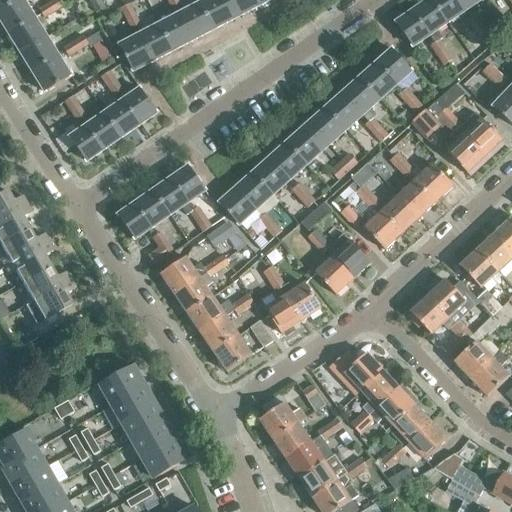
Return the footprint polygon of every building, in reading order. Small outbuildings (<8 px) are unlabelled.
[(0,0),(0,16),(24,1),(23,0),(0,0)] [(54,13),(64,6),(60,0),(55,0),(49,4),(54,13)] [(99,0),(96,0),(90,3),(96,14),(101,11),(105,9),(99,0)] [(166,0),(171,8),(180,4),(178,0),(166,0)] [(224,0),(207,0),(200,4),(214,30),(234,20),(240,17),(233,4),(230,5),(230,4),(227,5),(224,0)] [(224,0),(227,5),(230,4),(230,5),(233,4),(240,17),(259,6),(255,0),(224,0)] [(449,23),(432,0),(430,0),(414,11),(431,36),(429,37),(434,44),(430,47),(437,57),(445,51),(439,42),(442,39),(436,32),(449,23)] [(459,0),(432,0),(449,23),(467,11),(459,0)] [(459,0),(467,11),(482,0),(459,0)] [(0,16),(0,20),(10,36),(36,20),(24,1),(0,16)] [(44,19),(54,13),(49,4),(39,10),(44,19)] [(126,19),(134,15),(129,4),(120,9),(126,19)] [(194,41),(214,30),(200,4),(180,14),(194,41)] [(431,36),(414,11),(396,24),(413,48),(429,37),(431,36)] [(173,51),(194,41),(180,14),(160,25),(173,51)] [(131,29),(140,25),(134,15),(126,19),(131,29)] [(474,31),(482,25),(476,15),(468,21),(474,31)] [(36,20),(10,36),(22,56),(48,40),(36,20)] [(153,62),(173,51),(160,25),(140,36),(153,62)] [(481,41),(489,35),(482,25),(474,31),(481,41)] [(102,41),(97,34),(86,41),(83,37),(73,43),(79,52),(88,46),(90,49),(102,41)] [(119,46),(133,73),(153,62),(140,36),(119,46)] [(34,75),(60,59),(48,40),(22,56),(34,75)] [(68,58),(79,52),(73,43),(63,49),(68,58)] [(392,50),(375,65),(395,87),(412,72),(392,50)] [(452,61),(445,51),(437,57),(443,66),(452,61)] [(46,94),(71,78),(60,59),(34,75),(46,94)] [(359,80),(379,102),(395,87),(375,65),(359,80)] [(491,81),(498,73),(490,65),(483,72),(491,81)] [(108,88),(116,82),(110,72),(101,78),(108,88)] [(500,89),(507,81),(498,73),(491,81),(500,89)] [(365,126),(373,135),(380,128),(373,120),(376,117),(370,110),(379,102),(359,80),(342,95),(362,117),(368,123),(365,126)] [(115,97),(123,91),(116,82),(108,88),(115,97)] [(406,105),(414,98),(406,89),(399,96),(406,105)] [(139,126),(157,114),(140,90),(122,102),(139,126)] [(511,93),(509,91),(493,108),(511,126),(511,93)] [(77,94),(64,103),(71,113),(79,107),(78,106),(83,103),(77,94)] [(325,110),(345,132),(362,117),(342,95),(325,110)] [(414,113),(422,107),(414,98),(406,105),(414,113)] [(139,126),(122,102),(105,114),(122,138),(139,126)] [(425,139),(439,127),(433,121),(438,116),(442,113),(434,104),(412,124),(425,139)] [(104,150),(122,138),(105,114),(94,122),(88,114),(85,116),(79,107),(71,113),(77,122),(82,119),(87,126),(104,150)] [(325,110),(309,125),(329,147),(345,132),(325,110)] [(446,125),(454,118),(446,110),(442,113),(438,116),(446,125)] [(402,125),(411,116),(406,111),(397,119),(402,125)] [(461,127),(454,118),(446,125),(454,134),(458,130),(463,136),(484,158),(491,152),(495,154),(504,145),(475,114),(461,127)] [(86,163),(104,150),(87,126),(82,119),(77,122),(72,126),(77,133),(70,138),(66,133),(55,141),(63,153),(74,145),(86,163)] [(381,144),(388,137),(380,128),(373,135),(381,144)] [(304,129),(287,144),(307,166),(324,151),(304,129)] [(484,158),(463,136),(458,130),(454,134),(451,137),(456,143),(446,152),(470,177),(479,168),(477,164),(484,158)] [(287,144),(270,159),(290,181),(307,166),(287,144)] [(350,171),(358,164),(350,155),(342,162),(350,171)] [(398,170),(406,164),(398,155),(390,162),(398,170)] [(273,196),(290,181),(270,159),(253,174),(273,196)] [(369,164),(353,178),(360,186),(376,172),(369,164)] [(409,174),(436,203),(453,187),(432,165),(423,174),(417,168),(413,171),(406,164),(398,170),(405,178),(409,174)] [(338,181),(346,175),(338,166),(331,173),(338,181)] [(171,180),(188,204),(206,192),(189,167),(171,180)] [(253,174),(236,189),(256,211),(273,196),(253,174)] [(392,190),(398,197),(419,219),(436,203),(409,174),(405,178),(392,190)] [(190,214),(196,223),(204,218),(198,208),(193,211),(188,204),(171,180),(153,192),(170,216),(181,209),(186,216),(190,214)] [(359,190),(354,184),(350,187),(364,202),(371,195),(363,187),(359,190)] [(300,200),(307,194),(299,185),(292,191),(300,200)] [(239,227),(256,211),(236,189),(219,204),(239,227)] [(375,207),(381,213),(402,235),(419,219),(398,197),(392,190),(379,203),(375,207)] [(0,219),(26,205),(21,197),(11,202),(5,191),(0,194),(0,219)] [(136,204),(152,228),(170,216),(153,192),(136,204)] [(307,209),(315,202),(307,194),(300,200),(307,209)] [(364,229),(384,251),(402,235),(381,213),(375,207),(379,203),(371,195),(364,202),(371,210),(367,214),(373,221),(364,229)] [(152,228),(136,204),(118,216),(135,241),(152,228)] [(0,245),(27,230),(21,219),(31,214),(26,205),(0,219),(0,245)] [(340,214),(354,229),(361,222),(348,207),(340,214)] [(267,230),(274,223),(266,214),(259,221),(267,230)] [(300,224),(307,232),(317,223),(310,215),(300,224)] [(203,233),(211,227),(204,218),(196,223),(203,233)] [(511,254),(511,219),(495,236),(511,254)] [(274,238),(279,235),(282,232),(274,223),(267,230),(274,238)] [(214,249),(234,235),(227,224),(206,238),(214,249)] [(0,259),(0,262),(4,268),(48,243),(43,235),(33,241),(27,230),(0,245),(0,246),(6,257),(0,259)] [(316,248),(323,240),(315,232),(308,239),(316,248)] [(159,249),(167,243),(160,234),(152,239),(159,249)] [(333,258),(353,280),(371,264),(344,235),(334,244),(331,248),(323,240),(316,248),(324,256),(328,253),(333,258)] [(511,261),(511,254),(495,236),(477,252),(498,274),(511,261)] [(43,257),(53,252),(48,243),(4,268),(8,276),(15,272),(22,284),(49,268),(43,257)] [(155,266),(165,259),(174,253),(167,243),(159,249),(148,256),(155,266)] [(498,274),(477,252),(460,268),(481,290),(498,274)] [(219,271),(229,265),(223,256),(213,263),(219,271)] [(353,280),(333,258),(315,274),(336,296),(353,280)] [(209,278),(219,271),(213,263),(204,269),(200,264),(193,269),(186,259),(161,276),(174,295),(206,274),(209,278)] [(21,299),(26,307),(70,281),(65,273),(55,279),(49,268),(22,284),(28,296),(21,299)] [(270,283),(278,278),(272,268),(263,273),(270,283)] [(246,286),(254,281),(248,273),(240,278),(246,286)] [(174,295),(187,315),(212,298),(205,288),(213,283),(209,278),(206,274),(174,295)] [(293,328),(301,323),(285,297),(280,291),(285,288),(284,287),(278,278),(270,283),(276,293),(272,296),(276,303),(265,310),(281,336),(283,334),(287,337),(294,333),(293,328)] [(37,311),(43,322),(31,329),(37,339),(65,324),(59,313),(71,306),(65,295),(74,290),(70,281),(26,307),(30,315),(37,311)] [(428,297),(449,320),(466,303),(446,281),(428,297)] [(280,291),(285,297),(301,323),(321,310),(304,284),(293,292),(288,285),(284,287),(285,288),(280,291)] [(493,317),(501,309),(486,293),(477,301),(492,317),(493,317)] [(246,311),(254,305),(247,295),(239,301),(246,311)] [(418,328),(421,325),(431,336),(449,320),(428,297),(411,314),(412,315),(409,318),(418,328)] [(226,317),(212,298),(187,315),(200,334),(226,317)] [(237,316),(246,311),(239,301),(231,306),(237,316)] [(226,317),(200,334),(213,354),(239,337),(226,317)] [(500,325),(493,317),(492,317),(477,331),(485,340),(500,325)] [(450,329),(455,335),(457,337),(465,329),(459,321),(450,329)] [(263,349),(273,342),(260,322),(250,329),(263,349)] [(464,344),(472,336),(465,329),(457,337),(463,344),(464,344)] [(477,331),(472,336),(464,344),(469,349),(454,363),(470,381),(493,360),(479,345),(485,340),(477,331)] [(457,337),(455,335),(441,349),(449,357),(463,344),(457,337)] [(239,337),(213,354),(227,373),(252,356),(239,337)] [(487,398),(509,377),(500,368),(507,361),(500,353),(493,360),(470,381),(487,398)] [(360,392),(382,372),(366,354),(344,375),(337,367),(328,375),(319,382),(333,402),(343,395),(334,383),(347,378),(360,392)] [(100,388),(111,408),(146,387),(135,368),(100,388)] [(366,428),(373,421),(369,416),(398,389),(382,372),(360,392),(370,402),(362,409),(365,412),(358,419),(366,428)] [(314,412),(324,405),(312,386),(301,392),(314,412)] [(111,408),(121,425),(156,405),(146,387),(111,408)] [(392,427),(414,406),(398,389),(369,416),(373,421),(377,425),(384,418),(392,427)] [(75,413),(68,402),(61,406),(67,417),(75,413)] [(259,421),(273,441),(298,424),(305,419),(298,409),(291,414),(285,404),(259,421)] [(156,405),(121,425),(132,443),(167,423),(156,405)] [(67,417),(61,406),(54,410),(60,421),(67,417)] [(408,444),(430,423),(414,406),(392,427),(408,444)] [(359,435),(366,428),(358,419),(350,426),(359,435)] [(332,435),(342,428),(337,420),(327,427),(332,435)] [(177,440),(167,423),(132,443),(142,461),(177,440)] [(424,461),(446,441),(430,423),(408,444),(424,461)] [(273,441),(286,460),(311,443),(298,424),(273,441)] [(320,437),(311,443),(286,460),(299,480),(324,463),(324,462),(333,456),(323,442),(332,435),(327,427),(317,434),(320,437)] [(37,450),(26,430),(0,445),(0,465),(2,470),(37,450)] [(80,434),(87,445),(94,441),(87,430),(80,434)] [(69,440),(75,452),(82,448),(75,436),(69,440)] [(177,440),(142,461),(153,480),(188,460),(177,440)] [(100,452),(94,441),(87,445),(93,456),(100,452)] [(397,462),(406,454),(399,446),(390,454),(397,462)] [(82,448),(75,452),(81,463),(88,459),(82,448)] [(37,450),(2,470),(12,488),(47,467),(37,450)] [(388,470),(397,462),(390,454),(381,463),(388,470)] [(357,475),(367,468),(361,460),(351,467),(357,475)] [(337,482),(324,463),(299,480),(312,499),(337,482)] [(108,465),(101,469),(107,480),(114,476),(108,465)] [(47,467),(12,488),(23,505),(58,485),(47,467)] [(348,481),(357,475),(351,467),(341,473),(344,478),(337,482),(312,499),(320,511),(357,511),(351,502),(359,496),(348,481)] [(451,483),(480,498),(484,490),(511,505),(511,478),(503,474),(499,483),(492,479),(490,484),(460,468),(451,483)] [(393,490),(412,480),(407,469),(386,480),(393,490)] [(102,483),(96,472),(89,476),(95,487),(102,483)] [(107,480),(114,492),(121,488),(114,476),(107,480)] [(167,479),(155,486),(159,493),(170,486),(167,479)] [(102,498),(109,494),(102,483),(95,487),(102,498)] [(487,511),(476,506),(480,498),(451,483),(445,493),(463,503),(459,510),(462,511),(487,511)] [(58,485),(23,505),(26,511),(51,511),(68,503),(58,485)] [(138,496),(142,503),(153,496),(149,489),(138,496)] [(138,496),(126,502),(130,509),(142,503),(138,496)] [(73,511),(68,503),(51,511),(73,511)]
